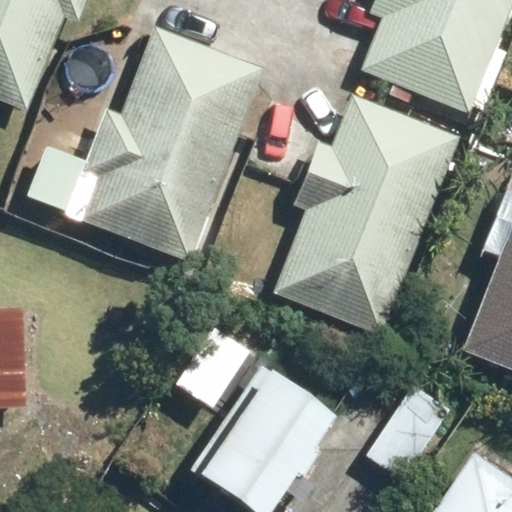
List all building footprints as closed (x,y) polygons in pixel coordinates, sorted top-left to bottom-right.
[(0,0),(0,122),(8,125),(56,0),(0,0)] [(385,0),(353,84),(450,122),(497,0),(385,0)] [(71,244),(169,282),(246,84),(148,46),(71,244)] [(262,299),(378,344),(453,151),(337,106),(262,299)] [(511,375),(511,199),(456,356),(511,375)] [(36,235),(0,221),(0,251),(27,261),(36,235)] [(0,315),(0,415),(9,415),(3,315),(0,315)] [(238,511),(260,511),(322,427),(243,371),(174,466),(238,511)] [(370,441),(408,466),(442,414),(405,390),(370,441)] [(511,511),(511,500),(457,469),(431,511),(511,511)]
